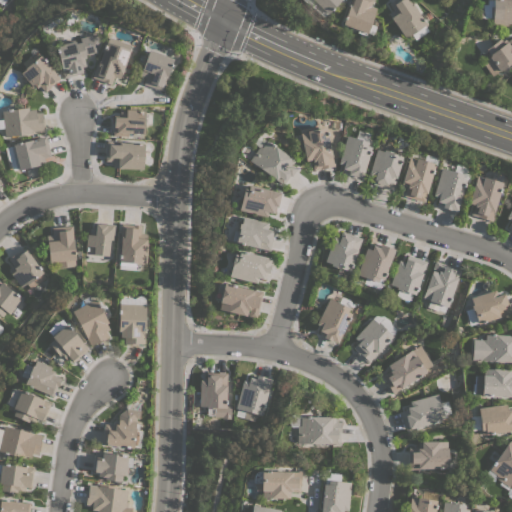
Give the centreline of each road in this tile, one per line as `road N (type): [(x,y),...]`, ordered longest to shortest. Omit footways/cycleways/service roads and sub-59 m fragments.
road 1 (tertiary): [(232,0),(181,137),(160,511)]
road 2 (residential): [(273,347),(313,202),(511,263)]
road 3 (secondary): [(187,0),(332,72),(511,137)]
road 4 (residential): [(371,511),(376,436),(361,403),(329,372),(273,347),(171,340)]
road 5 (residential): [(173,196),(77,193),(36,200),(0,224)]
road 6 (residential): [(56,511),(68,429),(101,379)]
